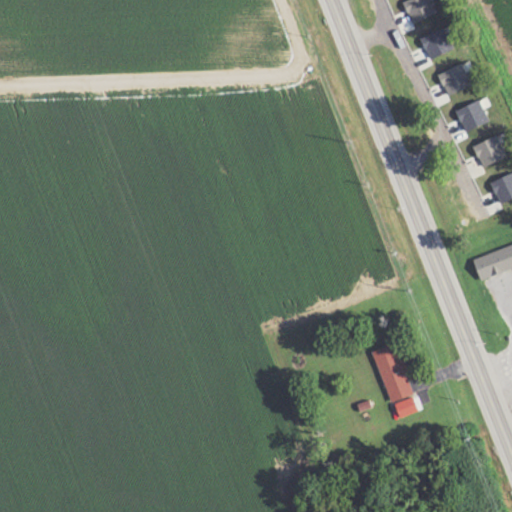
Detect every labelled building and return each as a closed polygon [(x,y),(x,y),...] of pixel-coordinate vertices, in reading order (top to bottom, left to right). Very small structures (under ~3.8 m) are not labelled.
[(415,24),(437,12),(431,0),(408,0),(404,2),(415,24)] [(422,38),(432,60),(455,49),(445,28),(422,38)] [(472,86),(463,64),(440,74),(449,96),(472,86)] [(467,132),(490,121),(480,100),(458,111),(467,132)] [(474,146),(485,167),(507,157),(497,136),(474,146)] [(502,204),(511,199),(511,173),(492,183),(502,204)] [(511,245),(475,258),(482,279),(511,268),(511,245)] [(374,352),(393,403),(415,394),(407,373),(408,372),(397,343),(374,352)]
